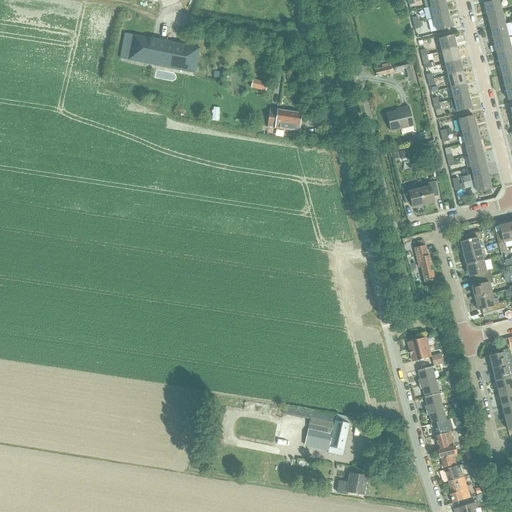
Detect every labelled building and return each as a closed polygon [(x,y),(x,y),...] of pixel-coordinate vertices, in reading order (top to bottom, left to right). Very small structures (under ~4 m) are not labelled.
[(498,0),(484,4),(487,16),(501,12),(498,0)] [(430,6),(433,18),(448,15),(445,2),(430,6)] [(487,16),(490,28),(504,24),(501,12),(487,16)] [(448,15),(433,18),(436,30),(451,27),(448,15)] [(511,35),(511,31),(510,23),(504,24),(490,28),(493,40),(507,36),(511,35)] [(200,48),(152,39),(125,33),(120,59),(195,73),(200,48)] [(439,39),(442,51),(456,48),(453,35),(439,39)] [(493,40),(496,52),(510,48),(507,36),(493,40)] [(442,51),(445,63),(459,60),(456,48),(442,51)] [(496,52),(499,64),(511,60),(511,54),(510,48),(496,52)] [(427,55),(421,56),(424,69),(430,68),(427,55)] [(445,63),(448,76),(462,72),(459,60),(445,63)] [(511,60),(499,64),(502,76),(511,73),(511,60)] [(375,70),(377,77),(392,73),(390,66),(375,70)] [(448,76),(451,88),(465,84),(462,72),(448,76)] [(511,73),(502,76),(505,88),(511,86),(511,73)] [(255,77),(253,86),(268,89),(270,80),(255,77)] [(451,88),(454,100),(468,96),(465,84),(451,88)] [(468,96),(454,100),(457,112),(471,109),(468,96)] [(386,114),(390,131),(413,126),(409,107),(402,109),(402,111),(386,114)] [(274,129),(299,133),(302,114),(270,109),(267,126),(274,127),(274,129)] [(459,119),(462,132),(476,129),(473,116),(459,119)] [(462,132),(465,144),(479,141),(476,129),(462,132)] [(465,144),(468,156),(482,153),(479,141),(465,144)] [(410,147),(402,148),(404,161),(411,161),(410,147)] [(468,156),(471,168),(485,165),(482,153),(468,156)] [(471,168),(474,181),(488,177),(485,165),(471,168)] [(488,177),(474,181),(477,193),(491,189),(488,177)] [(426,188),(419,189),(423,206),(435,203),(433,197),(438,196),(434,182),(425,184),(426,188)] [(423,206),(419,189),(412,191),(411,187),(401,190),(405,204),(411,203),(412,209),(423,206)] [(511,240),(511,229),(510,222),(499,225),(500,231),(495,232),(500,254),(507,252),(504,242),(511,240)] [(460,242),(463,254),(480,249),(477,239),(481,238),(480,232),(464,236),(465,241),(460,242)] [(421,267),(425,282),(435,280),(429,256),(427,256),(425,246),(414,248),(419,267),(421,267)] [(463,254),(465,265),(483,261),(480,249),(463,254)] [(474,275),(475,280),(491,276),(489,270),(485,271),(483,261),(465,265),(468,277),(474,275)] [(471,287),(474,298),(491,294),(489,284),(492,283),(491,276),(475,280),(477,285),(471,287)] [(491,294),(474,298),(477,310),(481,309),(482,314),(505,308),(504,302),(494,304),(491,294)] [(407,342),(410,350),(409,350),(410,355),(411,355),(413,362),(430,357),(425,338),(407,342)] [(489,356),(492,369),(506,365),(511,363),(511,362),(509,349),(502,350),(503,353),(489,356)] [(443,363),(441,354),(431,356),(433,366),(443,363)] [(511,363),(492,369),(495,381),(510,378),(509,377),(511,376),(511,363)] [(417,380),(418,384),(435,380),(432,367),(418,370),(420,379),(417,380)] [(495,381),(498,394),(511,390),(511,387),(510,378),(495,381)] [(422,389),(424,397),(439,394),(435,380),(418,384),(420,389),(422,389)] [(511,390),(498,394),(501,406),(511,403),(511,390)] [(424,407),(425,412),(442,407),(439,394),(424,397),(427,406),(424,407)] [(511,403),(501,406),(504,419),(511,416),(511,403)] [(431,424),(432,424),(445,421),(446,420),(442,407),(425,412),(427,417),(429,416),(431,424)] [(328,453),(342,456),(351,418),(336,415),(335,422),(311,418),(308,430),(332,435),(328,453)] [(432,424),(435,436),(448,433),(445,421),(432,424)] [(435,436),(439,450),(452,446),(449,432),(448,433),(435,436)] [(439,459),(441,459),(455,455),(452,446),(439,450),(437,450),(439,459)] [(455,455),(441,459),(443,468),(455,465),(453,458),(455,458),(455,455)] [(310,466),(310,457),(299,457),(299,467),(310,466)] [(445,469),(448,482),(461,478),(463,477),(459,465),(445,469)] [(363,495),(367,477),(349,474),(348,482),(339,481),(337,490),(337,493),(344,494),(347,495),(348,492),(363,495)] [(461,478),(448,482),(452,494),(450,495),(452,503),(468,498),(467,494),(468,494),(465,483),(463,484),(461,478)] [(475,511),(474,510),(477,509),(475,502),(454,509),(455,511),(475,511)]
